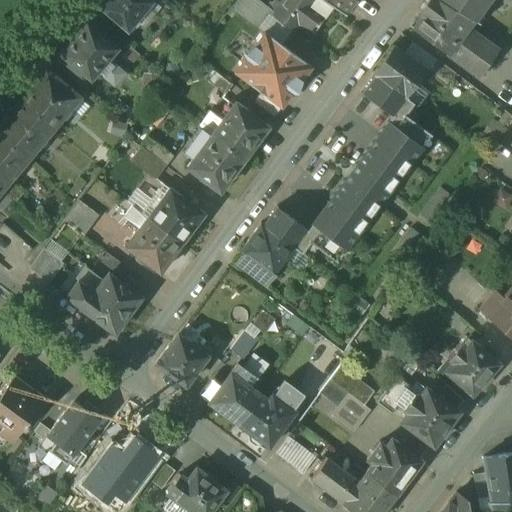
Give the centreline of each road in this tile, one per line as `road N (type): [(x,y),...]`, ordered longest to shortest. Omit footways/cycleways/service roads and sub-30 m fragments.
road 1 (residential): [(407,0),(122,377)]
road 2 (residential): [(301,511),(122,377)]
road 3 (residential): [(122,377),(0,280)]
road 4 (residential): [(419,511),(511,393)]
road 5 (residential): [(80,0),(0,95)]
